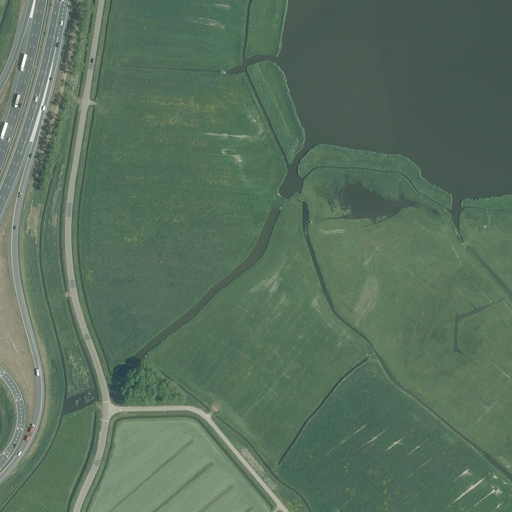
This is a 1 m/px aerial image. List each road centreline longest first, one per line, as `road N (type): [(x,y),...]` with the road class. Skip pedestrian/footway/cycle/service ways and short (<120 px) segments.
road 1 (motorway): [(0,476),(27,441),(39,405),(13,241),(51,80),(52,36)]
road 2 (unclassified): [(108,410),(67,243),(101,0)]
road 3 (unclassified): [(286,511),(196,411),(108,410)]
road 4 (motorway): [(0,203),(52,36)]
road 5 (motorway): [(39,0),(0,156)]
